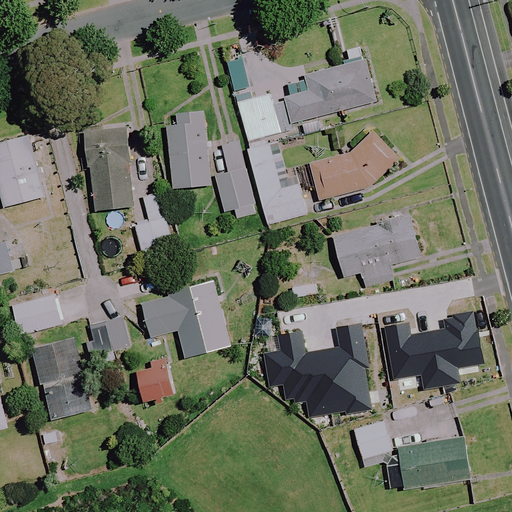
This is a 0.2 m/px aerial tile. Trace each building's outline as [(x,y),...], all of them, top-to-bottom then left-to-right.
[(273,91),(240,100),(253,146),(270,142),(268,135),(297,127),(295,121),(381,98),(369,56),(308,72),(312,87),(288,94),(289,98),(276,101),(273,91)] [(208,108),(180,110),(181,121),(170,123),(176,187),(216,183),(208,108)] [(94,164),(98,208),(138,204),(133,160),(136,159),(132,123),(88,127),(92,164),(94,164)] [(354,149),(313,160),(323,198),(374,184),(403,155),(377,127),(354,149)] [(0,139),(0,179),(7,205),(49,193),(33,132),(0,139)] [(251,146),(271,223),(311,212),(301,173),(291,175),(282,139),(270,142),(253,146),(251,146)] [(249,165),(218,173),(228,210),(237,207),(240,216),(258,212),(255,203),(259,202),(249,165)] [(381,221),(337,233),(348,275),(365,271),(369,286),(398,278),(394,262),(425,255),(415,213),(407,215),(406,212),(380,218),(381,221)] [(169,215),(138,223),(148,260),(179,251),(169,215)] [(8,239),(0,240),(0,273),(16,269),(16,268),(24,266),(21,257),(14,259),(8,239)] [(32,265),(29,254),(23,255),(26,267),(32,265)] [(117,256),(95,262),(99,276),(120,271),(117,256)] [(146,301),(154,335),(181,328),(189,356),(235,343),(218,277),(172,290),(173,293),(146,301)] [(317,295),(315,283),(289,287),(291,299),(317,295)] [(58,292),(16,303),(24,333),(66,323),(58,292)] [(253,312),(254,309),(254,305),(252,301),(249,298),(246,296),(242,295),(238,296),(234,297),(231,300),(229,304),(229,307),(229,311),(231,315),(234,318),(237,320),(241,321),(245,320),(248,319),(251,316),(253,312)] [(413,319),(388,324),(398,378),(424,373),(428,388),(465,381),(462,366),(489,362),(482,326),(480,327),(477,307),(456,311),(456,314),(447,316),(449,325),(415,331),(413,319)] [(126,314),(109,319),(117,349),(134,345),(126,314)] [(117,349),(109,319),(92,323),(97,338),(89,340),(93,355),(117,349)] [(374,365),(365,320),(340,325),(342,344),(310,349),(306,328),(281,332),(284,348),(267,351),(273,385),(286,383),(290,398),(298,396),(299,401),(310,399),(313,415),(349,409),(350,412),(376,408),(369,366),(374,365)] [(47,381),(57,416),(98,406),(79,334),(35,345),(45,382),(47,381)] [(141,368),(149,398),(161,395),(163,400),(168,399),(167,394),(179,391),(169,356),(154,359),(155,364),(141,368)] [(0,426),(14,423),(0,372),(0,426)] [(357,427),(366,457),(396,448),(387,418),(357,427)] [(407,483),(408,487),(475,477),(469,433),(401,444),(403,452),(407,483)]
